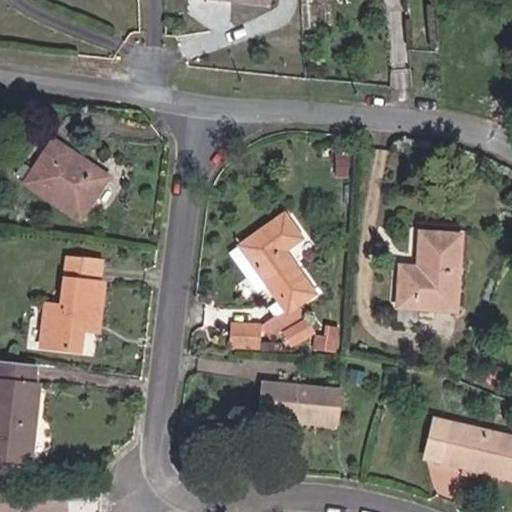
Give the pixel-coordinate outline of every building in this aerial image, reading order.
[(276,20),(277,0),(196,0),(196,14),(276,20)] [(47,144),(18,181),(74,224),(105,186),(47,144)] [(281,309),(287,319),(318,297),(291,255),(305,246),(284,214),(238,244),(239,246),(266,286),(281,309)] [(395,317),(449,325),(460,242),(424,238),(419,275),(401,273),(395,317)] [(229,252),(256,292),(266,286),(239,246),(229,252)] [(76,358),(79,337),(80,324),(95,325),(100,292),(88,291),(92,265),(47,258),(42,306),(25,303),(18,350),(76,358)] [(103,266),(92,265),(88,291),(100,292),(103,266)] [(287,319),(281,309),(262,320),(261,336),(287,319)] [(262,320),(232,319),(230,345),(261,347),(261,336),(262,320)] [(316,338),(305,319),(283,332),(294,351),(316,338)] [(340,350),(342,325),(320,323),(318,348),(340,350)] [(93,339),(95,325),(80,324),(79,337),(93,339)] [(0,383),(31,388),(33,372),(0,367),(0,383)] [(0,464),(18,468),(31,388),(0,383),(0,464)] [(256,390),(253,427),(335,434),(339,398),(256,390)] [(511,482),(511,450),(429,429),(419,468),(436,473),(438,467),(479,477),(478,483),(510,491),(511,482)] [(479,477),(438,467),(436,473),(478,483),(479,477)]
